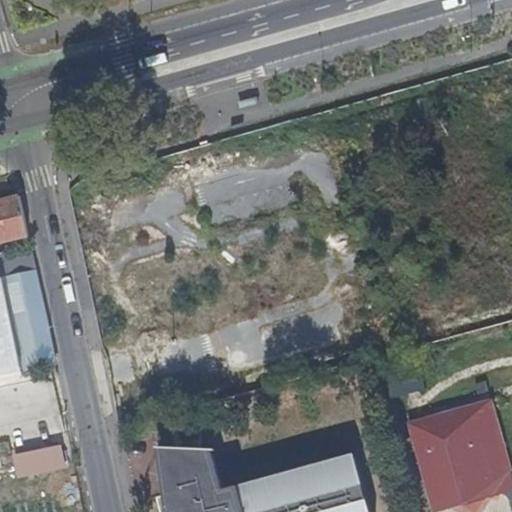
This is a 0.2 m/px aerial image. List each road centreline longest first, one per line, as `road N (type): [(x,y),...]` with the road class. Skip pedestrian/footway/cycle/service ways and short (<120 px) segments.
road 1 (unknown): [(132,381),(99,264),(99,229),(194,196),(292,173),(326,193),(338,209),(352,272),(337,308),(315,326)]
road 2 (primary): [(23,131),(488,0)]
road 3 (residential): [(23,131),(106,511)]
road 4 (primary): [(294,0),(7,80)]
road 5 (unknown): [(315,326),(132,381)]
